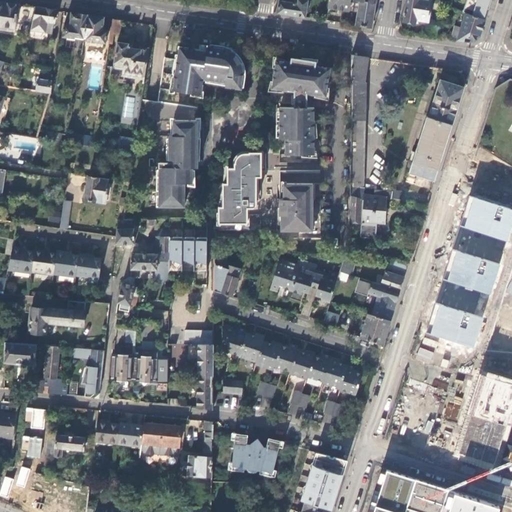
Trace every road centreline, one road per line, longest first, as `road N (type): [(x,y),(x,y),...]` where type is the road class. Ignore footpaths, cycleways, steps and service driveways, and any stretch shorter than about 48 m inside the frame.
road 1 (residential): [(0,394),(280,425),(366,448)]
road 2 (residential): [(393,361),(454,159)]
road 3 (residential): [(393,361),(209,297)]
road 4 (residential): [(80,0),(261,25)]
road 5 (residential): [(366,448),(511,492)]
road 6 (residential): [(261,25),(385,43)]
